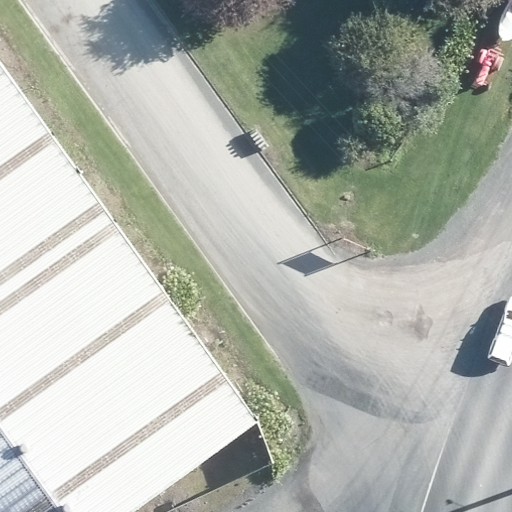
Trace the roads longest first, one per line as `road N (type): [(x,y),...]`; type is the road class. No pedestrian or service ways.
road 1 (unknown): [(355,359),(313,351),(220,245),(70,0)]
road 2 (unknown): [(282,511),(307,483),(355,359)]
road 3 (unknown): [(511,326),(405,368),(355,359)]
